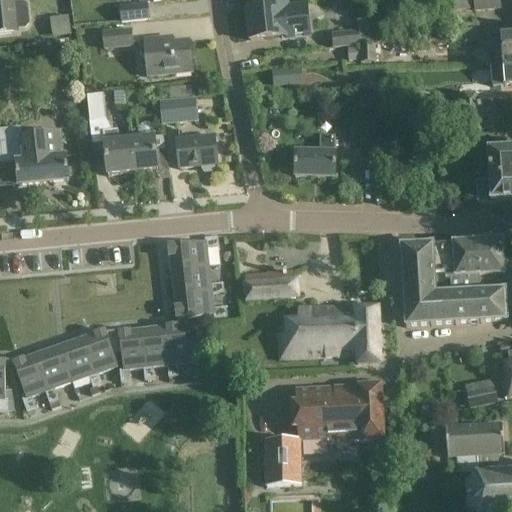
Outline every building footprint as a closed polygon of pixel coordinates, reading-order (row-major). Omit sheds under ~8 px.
[(500,0),(473,0),(475,13),(502,11),(500,0)] [(14,6),(13,2),(0,3),(0,35),(17,34),(16,30),(25,29),(28,26),(26,8),(22,5),(14,6)] [(122,25),(150,23),(148,5),(120,7),(122,25)] [(250,43),(289,38),(290,41),(310,38),(306,6),(289,8),(289,6),(246,11),(250,43)] [(68,16),(50,19),(53,40),(71,37),(68,16)] [(360,47),(376,45),(374,21),(358,22),(358,33),(332,34),(333,49),(360,47)] [(132,30),(103,33),(105,52),(134,49),(132,30)] [(511,36),(483,39),(484,43),(489,43),(490,65),(511,63),(511,36)] [(172,39),(144,42),(148,79),(192,75),(189,43),(173,45),(172,39)] [(430,39),(414,40),(414,54),(431,54),(430,39)] [(376,45),(360,47),(360,49),(349,49),(349,63),(360,62),(360,65),(376,64),(376,45)] [(511,63),(490,65),(492,90),(511,88),(511,63)] [(274,89),(303,87),(301,71),(273,73),(274,89)] [(90,122),(106,120),(104,95),(87,97),(90,122)] [(387,162),(387,112),(393,112),(394,95),(377,95),(376,162),(387,162)] [(479,115),(478,97),(478,95),(458,95),(460,133),(505,131),(504,115),(479,115)] [(479,115),(504,115),(511,114),(511,100),(511,95),(478,97),(479,115)] [(196,100),(160,103),(163,127),(198,124),(196,100)] [(129,143),(133,176),(159,173),(156,153),(166,152),(165,137),(155,139),(154,131),(153,128),(150,125),(146,124),(142,125),(139,129),(139,133),(140,141),(129,142),(129,143)] [(23,138),(22,129),(0,131),(0,139),(3,164),(15,163),(18,188),(69,183),(66,157),(63,157),(61,134),(23,138)] [(118,132),(103,134),(107,179),(133,176),(129,143),(129,142),(119,143),(118,132)] [(294,180),(336,181),(336,155),(335,155),(335,139),(320,138),(320,155),(295,155),(294,180)] [(215,169),(215,168),(218,167),(215,139),(176,143),(179,171),(203,169),(203,171),(205,174),(214,173),(215,169)] [(361,141),(361,161),(373,161),(373,142),(361,141)] [(491,205),(511,204),(511,151),(488,153),(490,183),(478,183),(479,205),(491,205)] [(379,193),(379,205),(397,205),(397,193),(379,193)] [(205,240),(205,244),(167,249),(170,273),(209,269),(207,250),(219,248),(218,239),(205,240)] [(503,243),(452,246),(453,275),(454,280),(480,278),(505,277),(503,243)] [(445,276),(453,275),(452,246),(401,249),(406,330),(443,328),(441,295),(451,295),(450,280),(446,280),(445,276)] [(170,273),(173,297),(212,292),(212,296),(224,295),(223,285),(211,286),(209,273),(209,269),(172,273),(170,273)] [(244,277),(248,305),(297,302),(293,272),(244,277)] [(441,295),(443,328),(508,324),(506,291),(481,293),(480,278),(454,280),(453,275),(445,276),(446,280),(450,280),(451,295),(441,295)] [(45,315),(70,309),(64,284),(39,290),(45,315)] [(212,292),(173,297),(175,322),(185,321),(185,320),(214,317),(214,320),(227,318),(226,309),(214,310),(212,296),(212,292)] [(379,310),(353,310),(300,310),(300,337),(278,338),(279,362),(355,358),(355,367),(380,365),(379,310)] [(191,326),(167,329),(171,367),(167,368),(169,380),(179,379),(177,367),(196,364),(191,326)] [(167,329),(143,331),(147,370),(144,371),(146,382),(149,382),(155,381),(154,369),(167,368),(171,367),(167,329)] [(131,383),(130,372),(144,371),(147,370),(143,331),(118,334),(120,355),(122,371),(119,372),(121,384),(131,383)] [(118,369),(114,355),(107,335),(105,332),(82,340),(95,377),(98,376),(118,369)] [(120,355),(118,334),(107,335),(114,355),(120,355)] [(72,385),(90,379),(93,390),(90,391),(92,398),(100,395),(98,388),(102,387),(98,376),(95,377),(82,340),(59,348),(72,385)] [(61,409),(55,391),(72,385),(59,348),(36,356),(49,393),(46,394),(52,412),(61,409)] [(511,355),(508,356),(509,364),(502,365),(505,385),(507,400),(511,399),(511,355)] [(33,399),(46,394),(49,393),(36,356),(25,360),(12,365),(15,373),(16,373),(25,400),(23,401),(27,413),(36,409),(33,399)] [(0,414),(9,414),(9,401),(5,401),(5,372),(5,363),(0,363),(0,414)] [(384,443),(381,386),(358,388),(358,389),(297,393),(300,442),(264,443),(266,489),(302,488),(302,444),(329,442),(329,446),(384,443)] [(495,390),(471,395),(474,407),(498,402),(495,390)] [(503,426),(446,430),(448,460),(456,460),(457,476),(478,475),(478,479),(477,479),(467,490),(468,511),(511,511),(511,477),(498,478),(497,469),(500,458),(504,457),(503,426)]
